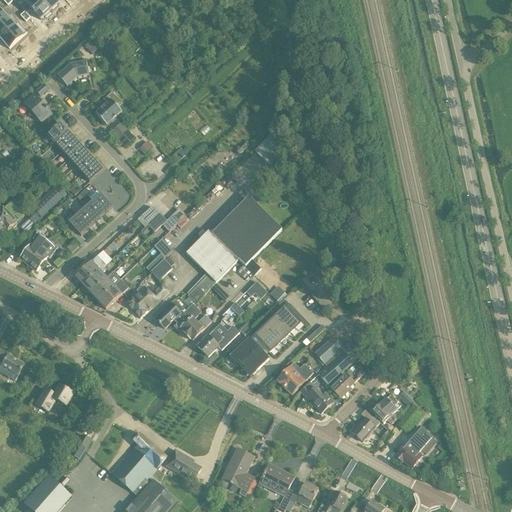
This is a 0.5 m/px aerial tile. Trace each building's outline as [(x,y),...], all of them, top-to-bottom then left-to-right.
[(22,0),(16,0),(15,1),(23,10),(28,6),(38,17),(43,13),(44,14),(49,10),(47,9),(39,0),(23,0),(23,1),(22,0)] [(39,0),(47,9),(57,1),(56,0),(39,0)] [(7,18),(0,23),(0,38),(1,39),(15,27),(7,18)] [(15,27),(1,39),(9,49),(23,36),(15,27)] [(90,43),(85,47),(92,54),(97,50),(90,43)] [(77,78),(89,75),(86,61),(70,65),(58,76),(67,87),(77,78)] [(128,62),(123,66),(128,73),(134,70),(128,62)] [(36,92),(40,97),(48,90),(44,85),(36,92)] [(52,115),(34,94),(23,104),(42,124),(52,115)] [(96,114),(107,126),(122,112),(111,100),(96,114)] [(61,124),(48,137),(55,145),(68,133),(61,124)] [(118,135),(116,137),(125,147),(134,139),(121,124),(114,130),(118,135)] [(290,147),(280,137),(274,131),(254,151),(270,167),(290,147)] [(68,133),(55,145),(62,152),(75,140),(68,133)] [(75,140),(62,152),(69,160),(82,148),(75,140)] [(145,145),(139,150),(145,156),(150,151),(145,145)] [(82,148),(69,160),(76,167),(89,155),(82,148)] [(96,163),(89,155),(76,167),(82,175),(96,163)] [(96,163),(82,175),(90,183),(103,171),(96,163)] [(67,194),(58,185),(33,209),(34,209),(28,215),(31,219),(21,227),(26,232),(67,194)] [(97,191),(89,198),(92,202),(100,195),(97,191)] [(100,195),(92,202),(104,216),(112,208),(100,195)] [(212,235),(209,232),(186,254),(209,276),(189,297),(196,304),(239,261),(244,266),(241,269),(245,272),(255,262),(252,260),(282,230),(249,197),(218,229),(212,235)] [(12,201),(0,212),(0,235),(6,230),(8,232),(17,223),(24,216),(19,211),(17,213),(17,212),(20,209),(12,201)] [(92,202),(85,209),(97,222),(104,216),(92,202)] [(148,225),(160,214),(154,208),(152,208),(142,217),(148,225)] [(85,209),(77,216),(89,229),(97,222),(85,209)] [(167,221),(160,214),(148,225),(155,233),(162,226),(167,221)] [(57,218),(53,215),(47,220),(51,224),(57,218)] [(167,222),(167,221),(162,226),(169,233),(181,221),(175,215),(167,222)] [(77,216),(69,223),(81,237),(89,229),(77,216)] [(43,246),(48,240),(38,233),(29,244),(31,246),(21,259),(29,265),(43,246)] [(58,248),(48,240),(43,246),(29,265),(37,271),(47,258),(49,260),(58,248)] [(162,240),(154,247),(165,259),(173,251),(162,240)] [(99,257),(76,278),(84,286),(106,264),(99,257)] [(60,258),(53,264),(57,269),(65,262),(60,258)] [(160,282),(173,270),(165,261),(151,273),(160,282)] [(245,272),(241,269),(238,271),(247,280),(252,274),(255,276),(262,269),(255,262),(245,272)] [(106,264),(84,286),(91,293),(110,276),(106,272),(107,271),(105,268),(107,266),(106,264)] [(325,278),(319,277),(313,270),(300,281),(309,293),(315,288),(315,291),(319,296),(324,296),(328,293),(329,288),(328,282),(325,278)] [(110,276),(91,293),(98,301),(114,286),(121,280),(113,272),(110,276)] [(255,283),(250,289),(260,299),(265,293),(255,283)] [(114,286),(98,301),(106,309),(125,292),(122,289),(119,292),(114,286)] [(154,297),(143,286),(137,291),(139,293),(127,305),(141,319),(152,308),(153,308),(170,292),(165,287),(154,297)] [(270,295),(279,303),(285,297),(275,289),(270,295)] [(224,292),(220,296),(224,301),(229,296),(224,292)] [(175,301),(171,305),(156,320),(165,329),(174,321),(177,323),(185,316),(184,315),(185,314),(184,314),(183,312),(184,311),(175,301)] [(244,312),(235,303),(230,308),(239,317),(244,312)] [(289,303),(285,307),(307,329),(310,326),(289,303)] [(185,316),(177,323),(178,324),(174,327),(180,334),(182,332),(191,340),(192,339),(193,341),(212,323),(206,316),(198,324),(195,320),(198,317),(197,315),(200,312),(193,305),(184,314),(185,314),(184,315),(185,316)] [(301,324),(286,308),(253,339),(251,341),(249,339),(233,355),(243,365),(253,375),(269,360),(265,356),(267,354),(269,353),(270,354),(301,324)] [(245,336),(252,329),(246,323),(239,330),(245,336)] [(221,325),(198,347),(208,358),(219,348),(222,351),(240,334),(233,327),(228,332),(221,325)] [(325,329),(322,325),(307,339),(310,342),(325,329)] [(355,365),(342,350),(333,339),(316,354),(320,359),(318,361),(323,366),(325,365),(327,368),(319,375),(329,387),(349,369),(355,365)] [(0,351),(0,372),(15,381),(18,376),(19,376),(25,366),(8,356),(7,358),(5,357),(6,355),(0,351)] [(305,365),(300,370),(294,364),(277,381),(292,396),(314,374),(305,365)] [(364,375),(355,365),(349,369),(329,387),(331,389),(332,389),(341,399),(348,392),(347,391),(364,375)] [(299,393),(306,400),(313,407),(314,406),(322,415),(334,404),(326,395),(323,398),(310,383),(299,393)] [(66,406),(73,394),(60,386),(55,395),(46,390),(37,405),(48,412),(56,400),(66,406)] [(408,406),(412,402),(404,393),(400,397),(408,406)] [(394,418),(395,416),(394,415),(398,411),(397,410),(401,407),(398,403),(399,403),(392,395),(380,406),(391,418),(392,416),(394,418)] [(410,433),(424,415),(412,405),(397,423),(410,433)] [(381,421),(384,424),(388,421),(392,425),(398,419),(395,416),(394,418),(392,416),(391,418),(380,406),(373,412),(376,415),(374,418),(379,423),(381,421)] [(374,418),(373,418),(366,412),(362,416),(365,418),(352,433),(363,442),(380,424),(379,423),(374,418)] [(422,451),(433,438),(422,429),(406,448),(405,446),(396,457),(403,463),(404,462),(412,469),(423,457),(421,455),(424,452),(422,451)] [(386,439),(391,434),(387,430),(382,436),(386,439)] [(196,480),(202,470),(187,461),(188,459),(175,452),(170,461),(166,459),(167,458),(141,434),(133,442),(137,446),(112,475),(139,499),(126,511),(169,511),(178,503),(154,481),(151,484),(147,481),(157,470),(162,464),(172,470),(174,468),(196,480)] [(91,441),(83,436),(71,456),(79,461),(91,441)] [(255,478),(247,474),(255,458),(238,449),(229,467),(230,467),(224,480),(240,488),(243,490),(240,494),(246,497),(255,478)] [(291,500),(294,493),(289,490),(295,478),(269,465),(260,484),(284,497),(277,510),(280,511),(284,511),(285,511),(291,500)] [(49,478),(25,506),(31,511),(59,511),(72,498),(49,478)] [(291,500),(285,511),(287,511),(290,511),(294,504),(295,504),(296,502),(309,508),(312,502),(312,503),(318,491),(306,484),(300,496),(294,493),(291,500)] [(341,511),(347,498),(346,497),(346,496),(341,493),(340,495),(335,492),(327,508),(322,506),(318,511),(330,511),(333,508),(341,511)] [(202,505),(209,510),(213,503),(206,499),(202,505)] [(366,511),(388,511),(385,510),(372,501),(366,511)]
